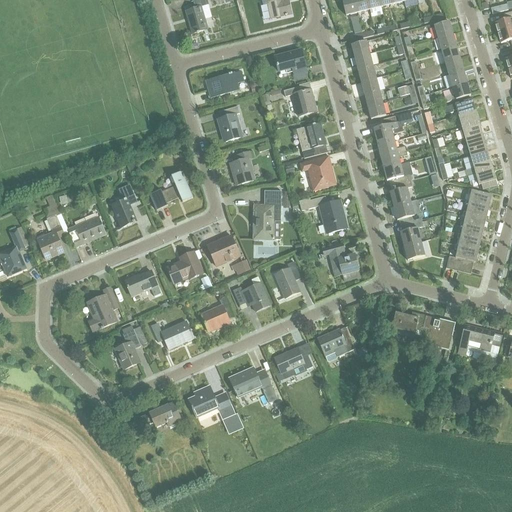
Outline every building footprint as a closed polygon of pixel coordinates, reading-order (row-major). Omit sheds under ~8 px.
[(186,12),(192,35),(207,30),(201,8),(209,6),(206,0),(195,0),(193,1),(195,9),(186,12)] [(282,0),(261,0),(263,7),(267,6),(270,20),(292,15),(289,3),(283,4),(282,0)] [(358,13),(354,0),(345,0),(342,1),(346,16),(358,13)] [(369,10),(366,0),(354,0),(358,13),(369,10)] [(379,0),(366,0),(369,10),(381,7),(379,0)] [(508,11),(506,5),(491,9),(492,15),(508,11)] [(511,12),(502,15),(504,21),(495,23),(498,34),(511,29),(511,12)] [(358,17),(350,18),(354,34),(362,33),(358,17)] [(438,39),(453,34),(449,22),(434,26),(438,39)] [(511,29),(498,34),(501,44),(510,41),(511,47),(511,46),(511,29)] [(456,47),(453,34),(438,39),(441,51),(456,47)] [(355,58),(370,54),(366,42),(352,46),(355,58)] [(441,51),(434,53),(437,65),(445,63),(460,59),(456,47),(441,51)] [(296,81),(308,78),(301,52),(275,59),(279,72),(286,70),(287,74),(293,72),(296,81)] [(370,54),(355,58),(358,71),(373,67),(370,54)] [(463,71),(460,59),(445,63),(449,75),(463,71)] [(373,67),(358,71),(361,83),(376,79),(373,67)] [(467,83),(463,71),(449,75),(452,87),(467,83)] [(234,74),(206,82),(209,93),(218,90),(220,96),(239,91),(237,84),(243,83),(240,73),(234,74)] [(379,91),(376,79),(361,83),(365,95),(379,91)] [(452,87),(454,95),(444,98),(445,103),(456,100),(471,96),(467,83),(452,87)] [(299,88),(284,92),(285,98),(293,96),(299,117),(317,112),(311,91),(301,93),(299,88)] [(407,88),(397,90),(399,99),(409,96),(407,88)] [(379,91),(365,95),(368,107),(383,104),(379,91)] [(271,97),(273,103),(284,100),(282,93),(271,97)] [(424,95),(419,97),(422,106),(423,111),(430,108),(427,104),(424,95)] [(472,100),(454,105),(442,109),(444,115),(452,113),(452,112),(456,111),(458,117),(476,112),(472,100)] [(386,116),(383,104),(368,107),(371,120),(386,116)] [(221,120),(218,120),(217,121),(220,129),(222,129),(226,143),(243,138),(236,115),(240,114),(238,108),(219,113),(221,120)] [(479,123),(476,112),(458,117),(461,129),(479,123)] [(399,116),(395,118),(397,123),(401,122),(402,125),(409,123),(407,114),(399,116)] [(383,126),(374,129),(375,134),(378,146),(395,142),(393,135),(402,133),(404,132),(402,125),(401,122),(397,123),(395,118),(384,120),(381,121),(383,126)] [(479,123),(461,129),(465,140),(482,135),(479,123)] [(328,153),(326,146),(320,124),(297,131),(304,159),(318,156),(328,153)] [(482,135),(465,140),(468,151),(470,157),(487,152),(486,146),(482,135)] [(395,142),(378,146),(381,158),(407,151),(405,147),(397,149),(395,142)] [(408,156),(407,151),(381,158),(384,170),(401,165),(399,158),(408,156)] [(470,157),(462,159),(464,165),(468,176),(493,169),(489,158),(487,152),(470,157)] [(230,165),(236,187),(255,181),(248,160),(251,159),(249,153),(238,156),(239,162),(230,165)] [(336,183),(331,165),(318,168),(316,161),(300,165),(302,173),(307,172),(313,192),(331,188),(330,185),(336,183)] [(410,163),(401,165),(384,170),(387,182),(396,179),(398,185),(412,181),(410,176),(413,175),(410,163)] [(446,166),(450,180),(456,178),(452,164),(446,166)] [(292,167),(285,169),(286,176),(294,174),(292,167)] [(435,169),(427,171),(429,177),(436,175),(435,169)] [(493,169),(468,176),(469,182),(477,180),(478,186),(481,185),(482,191),(486,190),(497,187),(495,181),(496,181),(493,169)] [(193,199),(181,173),(171,177),(175,187),(162,193),(161,191),(150,196),(156,211),(167,207),(166,205),(177,200),(176,199),(179,197),(182,203),(193,199)] [(412,181),(398,185),(399,191),(390,193),(394,208),(411,203),(407,189),(414,188),(412,181)] [(136,203),(129,186),(119,191),(124,202),(112,207),(121,229),(136,223),(129,206),(136,203)] [(469,203),(489,208),(492,196),(469,191),(468,195),(471,196),(469,203)] [(264,207),(254,207),(254,229),(257,229),(256,241),(273,241),(273,223),(280,223),(282,192),(265,192),(264,207)] [(44,212),(48,221),(56,217),(56,218),(61,216),(59,210),(53,196),(49,197),(54,208),(44,212)] [(319,207),(326,235),(347,229),(340,202),(327,205),(325,198),(310,202),(310,199),(299,202),(302,212),(319,207)] [(95,199),(87,200),(88,208),(97,206),(95,199)] [(411,203),(394,208),(397,222),(407,219),(408,225),(422,222),(420,215),(417,201),(411,203)] [(469,203),(466,202),(466,206),(468,206),(466,214),(487,219),(489,208),(469,203)] [(466,214),(464,213),(463,217),(466,218),(464,225),(484,230),(487,219),(466,214)] [(448,215),(446,221),(455,223),(456,217),(448,215)] [(56,218),(56,217),(48,221),(53,234),(45,238),(46,240),(38,243),(46,261),(64,253),(58,239),(64,236),(56,218)] [(98,218),(75,228),(68,231),(76,249),(89,243),(88,240),(104,233),(98,218)] [(422,222),(408,225),(410,231),(400,234),(404,248),(421,243),(417,230),(424,228),(422,222)] [(464,225),(461,224),(460,228),(463,229),(461,236),(481,241),(484,230),(464,225)] [(25,250),(17,231),(11,234),(17,247),(0,254),(0,259),(7,275),(12,272),(13,275),(26,270),(19,252),(25,250)] [(461,236),(458,235),(458,239),(460,240),(458,247),(458,248),(478,252),(481,241),(461,236)] [(231,237),(207,247),(216,267),(240,257),(231,237)] [(421,243),(404,248),(407,262),(425,257),(421,243)] [(343,245),(322,251),(324,257),(328,255),(332,269),(339,267),(342,276),(342,277),(344,276),(345,283),(360,278),(359,272),(354,255),(345,258),(343,252),(344,251),(343,245)] [(458,248),(458,247),(456,247),(455,250),(457,251),(456,258),(462,260),(474,263),(476,263),(478,252),(458,248)] [(181,262),(167,268),(174,285),(188,279),(189,280),(203,274),(194,253),(180,259),(181,262)] [(453,271),(456,258),(449,257),(446,269),(453,271)] [(462,260),(456,258),(453,271),(459,272),(460,266),(462,260)] [(245,260),(240,263),(244,273),(250,271),(245,260)] [(474,263),(462,260),(460,266),(472,269),(474,263)] [(301,279),(294,263),(288,265),(289,269),(275,276),(285,300),(300,293),(295,282),(301,279)] [(472,269),(460,266),(459,272),(471,275),(472,269)] [(133,279),(125,282),(132,298),(151,289),(155,297),(161,295),(151,272),(134,280),(133,279)] [(203,287),(199,288),(201,292),(204,291),(205,291),(212,288),(207,278),(200,281),(203,287)] [(254,287),(242,293),(247,304),(252,302),(256,312),(270,306),(258,278),(251,281),(254,287)] [(105,296),(87,304),(94,320),(89,323),(93,333),(117,323),(113,312),(119,309),(110,288),(103,291),(105,296)] [(235,318),(226,298),(219,301),(222,307),(201,316),(208,334),(230,324),(228,321),(235,318)] [(395,314),(391,329),(415,335),(416,331),(423,332),(420,341),(428,343),(429,340),(439,343),(438,349),(449,352),(455,324),(440,320),(439,323),(434,322),(433,324),(426,322),(427,317),(412,314),(411,318),(395,314)] [(162,333),(158,324),(151,327),(158,344),(164,341),(169,351),(194,340),(186,323),(162,333)] [(127,345),(115,350),(124,371),(140,364),(134,350),(140,347),(131,327),(122,331),(124,335),(122,335),(127,345)] [(467,348),(489,353),(488,356),(490,358),(494,359),(496,358),(497,358),(502,335),(494,333),(494,334),(465,327),(458,354),(465,356),(467,348)] [(336,359),(337,358),(355,351),(345,329),(339,332),(339,331),(318,340),(327,362),(329,363),(336,359)] [(511,341),(504,339),(499,362),(507,364),(509,358),(511,358),(511,341)] [(297,349),(274,360),(280,374),(281,375),(282,375),(292,371),(294,376),(295,377),(306,372),(306,371),(312,368),(307,355),(301,358),(297,349)] [(262,388),(269,404),(277,400),(266,375),(258,379),(253,368),(229,379),(238,399),(262,388)] [(280,374),(276,376),(279,383),(284,380),(282,375),(281,375),(280,374)] [(202,395),(189,401),(197,419),(217,410),(220,417),(233,411),(225,395),(222,396),(215,400),(209,388),(201,392),(202,395)] [(263,394),(242,399),(244,404),(264,399),(263,394)] [(428,397),(426,404),(436,406),(438,399),(428,397)] [(276,404),(279,419),(292,416),(288,401),(276,404)] [(149,415),(139,420),(143,428),(153,423),(154,427),(160,424),(161,427),(167,424),(168,428),(182,423),(173,404),(168,406),(167,406),(149,414),(149,415)] [(235,417),(224,421),(229,433),(240,428),(235,417)] [(125,426),(117,430),(121,437),(128,434),(125,426)]
